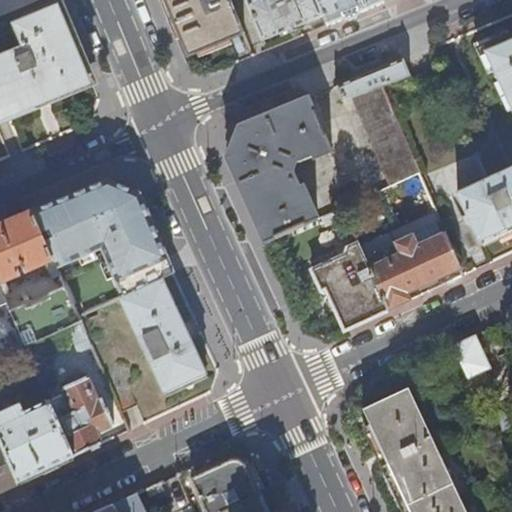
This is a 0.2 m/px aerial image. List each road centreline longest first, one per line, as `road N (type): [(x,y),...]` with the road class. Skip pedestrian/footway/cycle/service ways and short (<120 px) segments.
road 1 (residential): [(159,128),(462,0)]
road 2 (secondary): [(159,128),(279,395)]
road 3 (residential): [(279,395),(29,511)]
road 4 (residential): [(511,285),(279,395)]
road 5 (residential): [(0,197),(159,128)]
road 6 (secondary): [(108,0),(159,128)]
road 7 (secondary): [(279,395),(333,511)]
